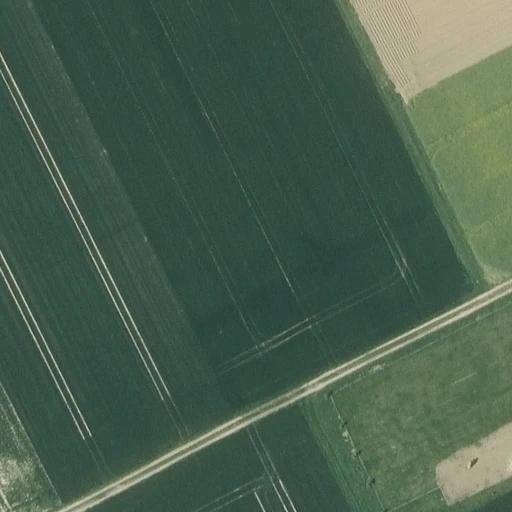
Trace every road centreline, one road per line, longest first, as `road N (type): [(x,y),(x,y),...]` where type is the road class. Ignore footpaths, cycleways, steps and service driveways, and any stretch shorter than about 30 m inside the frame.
road 1 (track): [(73,511),(511,286)]
road 2 (track): [(484,300),(334,0)]
road 3 (track): [(300,395),(359,511)]
